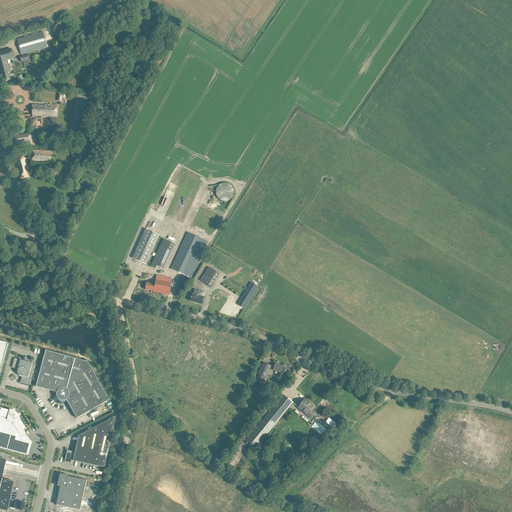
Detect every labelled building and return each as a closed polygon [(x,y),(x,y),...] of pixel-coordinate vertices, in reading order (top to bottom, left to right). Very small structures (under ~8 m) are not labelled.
[(21,55),(30,53),(47,48),(43,32),(17,39),(21,55)] [(12,49),(0,51),(0,72),(3,82),(12,80),(12,78),(15,77),(14,73),(11,74),(10,71),(7,61),(14,59),(12,49)] [(57,106),(50,105),(45,105),(45,106),(32,105),(32,115),(32,118),(35,117),(35,115),(44,115),(44,116),(56,115),(57,106)] [(31,134),(19,135),(16,136),(16,133),(10,133),(12,147),(32,144),(31,134)] [(52,152),(38,151),(33,151),(32,160),(43,161),(43,160),(51,161),(52,152)] [(27,177),(27,178),(30,177),(26,159),(22,160),(22,156),(14,158),(20,179),(27,177)] [(216,190),(216,192),(216,194),(217,196),(218,198),(219,199),(220,200),(222,201),(224,201),(226,201),(228,201),(230,200),(231,199),(232,198),(233,196),(234,194),(234,192),(234,190),(233,188),(232,187),(231,185),(230,184),(228,183),(226,183),(224,183),(222,183),(220,184),(219,185),(218,187),(217,188),(216,190)] [(160,235),(154,233),(146,229),(132,258),(146,265),(160,235)] [(191,279),(208,242),(188,232),(171,269),(191,279)] [(164,238),(152,264),(150,267),(155,269),(157,266),(163,269),(175,243),(164,238)] [(211,287),(219,275),(213,271),(208,268),(200,281),(211,287)] [(156,275),(155,284),(154,291),(154,292),(169,295),(170,290),(172,279),(167,278),(167,277),(156,275)] [(251,282),(240,300),(237,304),(245,308),(258,287),(251,282)] [(155,284),(146,283),(145,289),(154,291),(155,284)] [(192,294),(190,301),(202,305),(204,297),(198,295),(199,291),(195,289),(193,294),(192,294)] [(110,400),(88,363),(88,362),(46,350),(36,387),(46,389),(57,392),(57,394),(57,396),(58,397),(59,398),(60,399),(62,400),(63,400),(65,400),(66,399),(67,399),(72,409),(77,418),(110,400)] [(30,385),(36,364),(15,358),(12,368),(18,369),(18,370),(18,372),(18,373),(18,374),(19,375),(20,375),(21,376),(22,376),(21,382),(30,385)] [(264,363),(262,367),(258,374),(266,378),(271,366),(264,363)] [(276,363),(274,368),(273,370),(279,373),(277,377),(282,379),(284,375),(285,371),(286,371),(286,370),(287,369),(276,363)] [(283,395),(261,422),(245,441),(255,449),(271,430),(292,403),(283,395)] [(312,410),(313,408),(307,403),(308,402),(305,399),(298,407),(299,406),(305,411),(304,412),(311,418),(316,413),(312,410)] [(31,441),(28,436),(24,430),(26,429),(26,430),(27,429),(19,417),(19,416),(18,415),(17,415),(16,416),(15,416),(15,415),(15,414),(14,414),(13,414),(14,412),(13,412),(12,411),(11,411),(1,408),(1,409),(0,412),(0,448),(29,457),(33,442),(31,441)] [(105,468),(116,416),(79,436),(75,452),(67,450),(65,462),(71,464),(72,460),(105,468)] [(279,457),(282,454),(276,448),(273,452),(279,457)] [(80,510),(87,480),(69,476),(69,475),(60,474),(57,486),(60,486),(56,505),(80,510)] [(15,482),(12,481),(2,479),(0,490),(0,509),(8,511),(15,482)]
